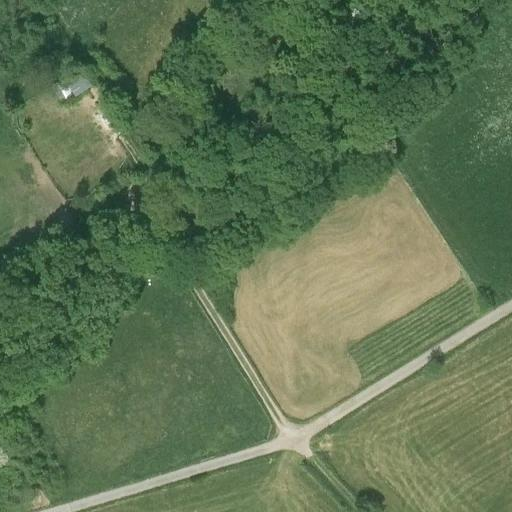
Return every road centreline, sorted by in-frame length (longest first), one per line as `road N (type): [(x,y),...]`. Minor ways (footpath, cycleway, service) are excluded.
road 1 (track): [(148,210),(297,441)]
road 2 (track): [(297,441),(54,511)]
road 3 (track): [(511,307),(297,441)]
